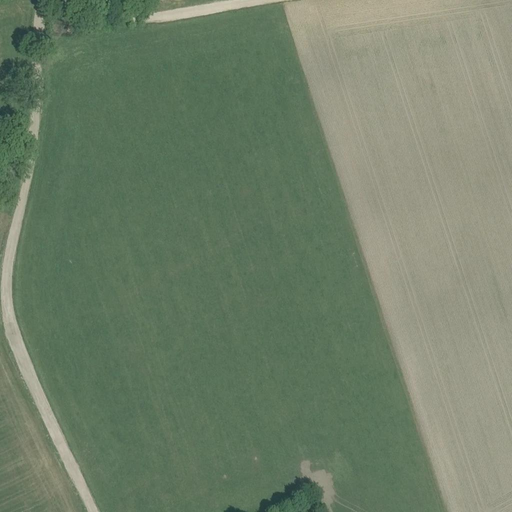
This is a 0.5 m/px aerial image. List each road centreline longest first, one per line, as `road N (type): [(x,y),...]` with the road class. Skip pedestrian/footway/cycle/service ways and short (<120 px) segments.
road 1 (track): [(36,112),(7,275),(16,327),(94,511)]
road 2 (track): [(66,0),(128,17),(268,0)]
